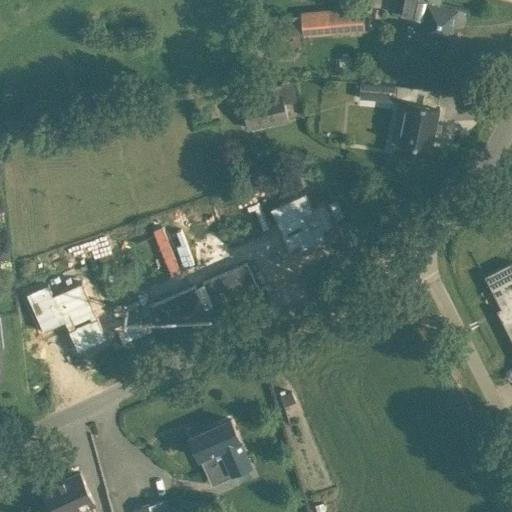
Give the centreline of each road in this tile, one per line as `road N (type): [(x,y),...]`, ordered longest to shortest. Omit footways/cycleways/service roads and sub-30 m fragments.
road 1 (residential): [(0,446),(412,247)]
road 2 (residential): [(511,436),(412,247)]
road 3 (residential): [(412,247),(483,169),(511,116)]
